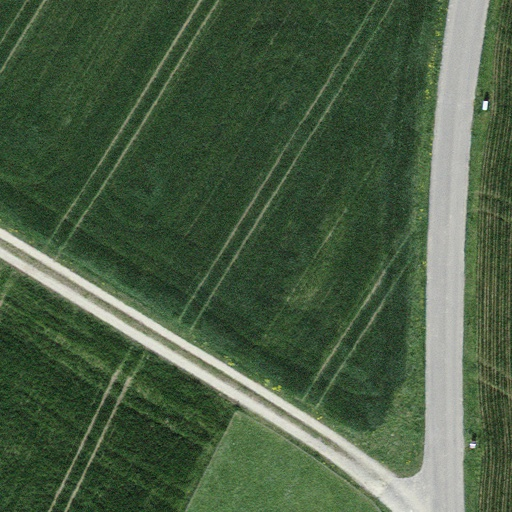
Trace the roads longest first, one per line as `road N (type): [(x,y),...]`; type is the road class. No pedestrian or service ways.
road 1 (unclassified): [(446,511),(446,252),(469,0)]
road 2 (track): [(0,238),(311,431),(419,511)]
